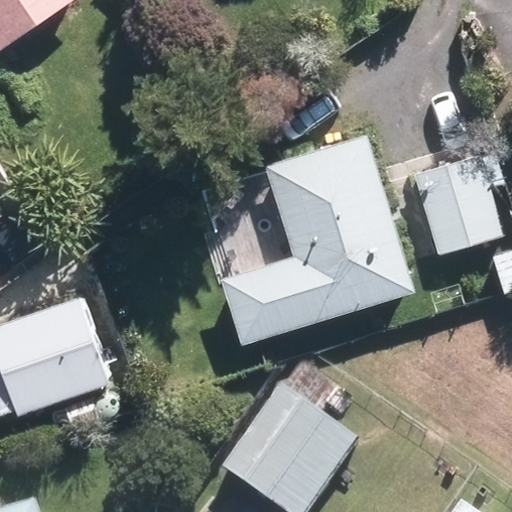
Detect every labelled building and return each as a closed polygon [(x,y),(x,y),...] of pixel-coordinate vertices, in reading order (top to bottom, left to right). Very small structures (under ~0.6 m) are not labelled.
[(0,0),(0,38),(57,0),(0,0)] [(407,287),(363,145),(273,173),(301,263),(229,286),(245,338),(407,287)] [(475,161),(419,179),(442,252),(499,234),(475,161)] [(104,381),(81,306),(0,330),(0,362),(14,409),(104,381)] [(337,391),(307,371),(292,393),(322,413),(337,391)] [(300,511),(348,441),(285,399),(236,472),(295,511),(300,511)]
